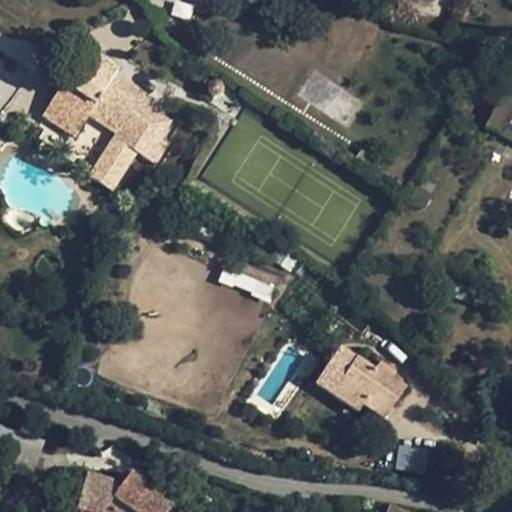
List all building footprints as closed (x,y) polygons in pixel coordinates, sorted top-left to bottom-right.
[(118,69),(98,56),(75,92),(62,84),(42,116),(74,137),(87,115),(117,135),(91,177),(113,191),(136,156),(155,167),(168,144),(161,139),(165,132),(153,124),(158,115),(139,103),(143,96),(121,81),(114,75),(118,69)] [(125,73),(118,69),(114,75),(121,81),(125,73)] [(218,87),(215,86),(211,87),(210,88),(207,93),(208,97),(211,99),(214,101),(217,100),(220,97),(221,92),(220,89),(218,87)] [(346,127),(327,92),(311,100),(328,135),(346,127)] [(258,109),(247,101),(237,118),(247,124),(258,109)] [(239,137),(228,129),(218,144),(229,151),(239,137)] [(270,299),(278,276),(227,258),(219,281),(270,299)] [(390,377),(386,378),(357,358),(333,395),(357,410),(361,405),(383,419),(404,387),(390,377)] [(395,467),(422,473),(427,452),(400,446),(395,467)] [(156,490),(149,485),(130,472),(118,489),(106,480),(85,474),(75,511),(79,511),(166,511),(173,502),(156,490)] [(153,480),(149,485),(156,490),(160,485),(153,480)]
